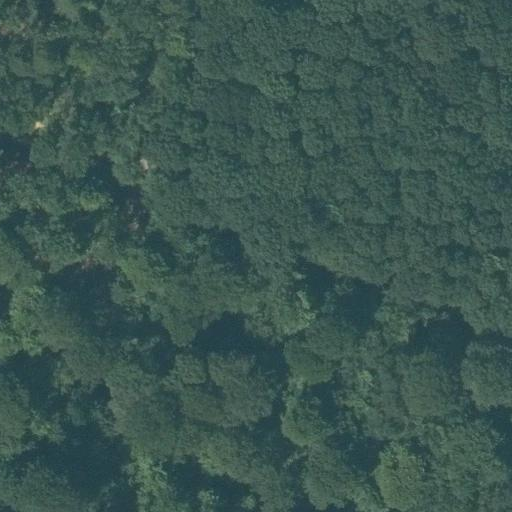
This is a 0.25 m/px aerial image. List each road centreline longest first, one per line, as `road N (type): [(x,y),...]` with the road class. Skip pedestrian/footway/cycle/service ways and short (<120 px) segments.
road 1 (track): [(118,176),(511,335)]
road 2 (track): [(0,479),(118,176)]
road 3 (track): [(118,176),(189,0)]
road 4 (track): [(0,128),(118,176)]
